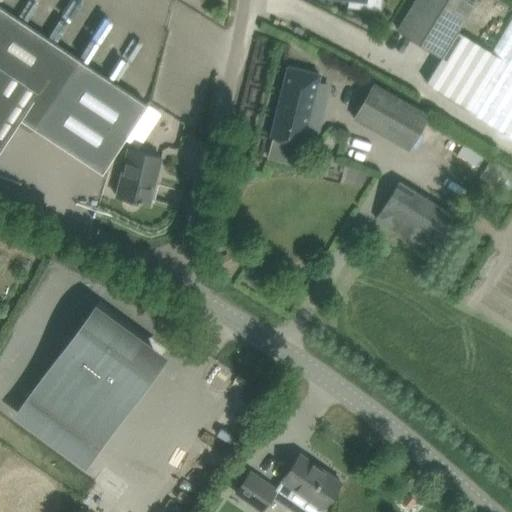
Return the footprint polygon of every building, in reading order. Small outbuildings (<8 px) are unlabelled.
[(354,0),(357,0),(356,8),(389,13),(390,0),(354,0)] [(470,0),(414,0),(396,29),(441,57),(426,82),(460,103),(458,105),(511,137),(511,18),(491,52),(457,31),(474,2),(470,0)] [(0,149),(20,119),(41,88),(65,51),(66,51),(0,7),(0,149)] [(41,88),(20,119),(34,127),(102,173),(147,105),(130,94),(79,59),(78,60),(65,51),(41,88)] [(271,137),(266,158),(295,165),(300,145),(302,145),(319,74),(287,66),(270,137),(271,137)] [(428,115),(373,83),(353,118),(408,150),(428,115)] [(464,142),(456,155),(476,166),(483,154),(464,142)] [(160,158),(161,157),(127,149),(115,195),(149,203),(155,180),(153,179),(158,157),(160,158)] [(429,252),(452,215),(396,180),(374,217),(429,252)] [(228,253),(216,258),(221,268),(232,264),(228,253)] [(156,367),(86,316),(14,417),(84,467),(156,367)] [(299,453),(281,480),(283,482),(295,490),(291,497),(293,504),(305,511),(317,511),(320,508),(322,509),(341,482),(299,453)] [(276,489),(250,471),(235,492),(262,511),(276,489)] [(406,494),(401,500),(408,506),(413,499),(406,494)]
